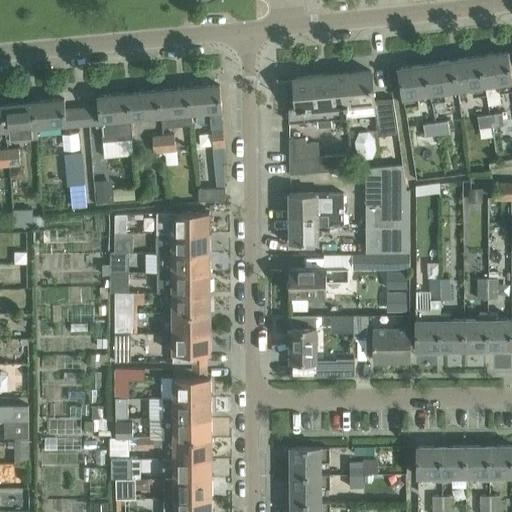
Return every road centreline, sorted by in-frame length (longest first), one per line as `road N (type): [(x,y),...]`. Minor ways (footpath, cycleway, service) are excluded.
road 1 (residential): [(251,399),(245,30)]
road 2 (residential): [(511,398),(251,399)]
road 3 (residential): [(0,53),(245,30)]
road 4 (residential): [(284,27),(511,2)]
